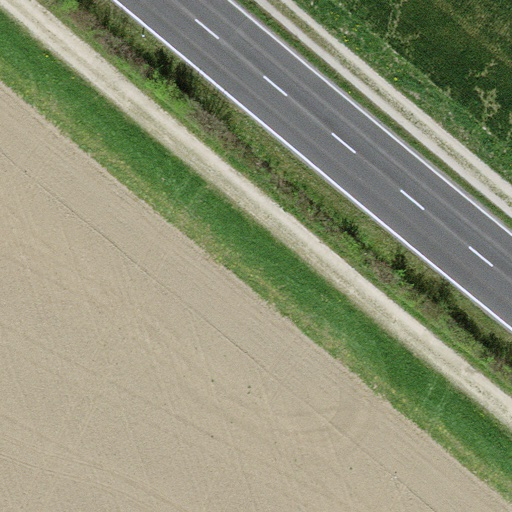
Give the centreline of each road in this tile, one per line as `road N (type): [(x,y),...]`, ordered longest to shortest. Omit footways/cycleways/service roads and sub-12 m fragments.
road 1 (track): [(511,407),(20,0)]
road 2 (secondary): [(511,281),(168,0)]
road 3 (track): [(511,201),(259,0)]
